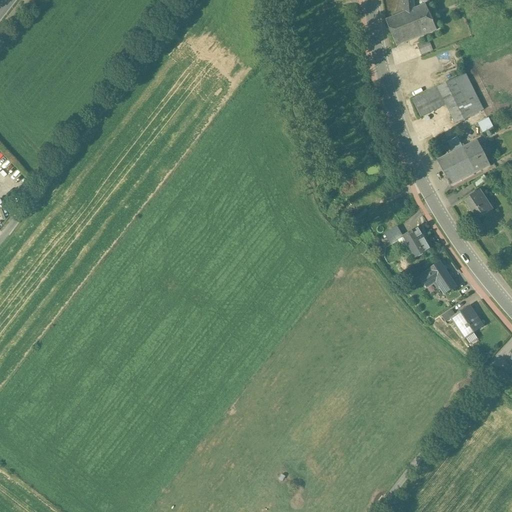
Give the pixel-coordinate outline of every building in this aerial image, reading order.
[(414,2),(404,4),(405,13),(410,11),(414,9),(414,2)] [(414,9),(410,11),(421,36),(436,30),(425,5),(414,9)] [(405,13),(386,21),(397,46),(421,36),(410,11),(405,13)] [(429,41),(418,45),(422,55),(433,51),(429,41)] [(465,74),(437,88),(446,105),(455,124),(483,110),(465,74)] [(437,88),(411,100),(420,118),(446,105),(437,88)] [(488,118),(477,123),(482,134),(493,128),(488,118)] [(457,138),(447,142),(453,153),(463,149),(457,138)] [(477,141),(463,149),(475,173),(489,165),(477,141)] [(453,153),(437,161),(450,185),(475,173),(463,149),(453,153)] [(483,175),(472,183),(475,188),(487,180),(483,175)] [(492,210),(480,190),(469,197),(470,198),(465,201),(477,220),(492,210)] [(403,199),(398,201),(402,208),(407,205),(403,199)] [(418,229),(404,237),(416,258),(429,250),(418,229)] [(455,288),(440,263),(428,271),(429,272),(419,278),(427,289),(438,282),(441,286),(439,288),(444,295),(455,288)] [(455,316),(451,319),(465,340),(482,328),(469,307),(455,316)] [(452,310),(442,317),(446,323),(451,319),(455,316),(452,310)]
